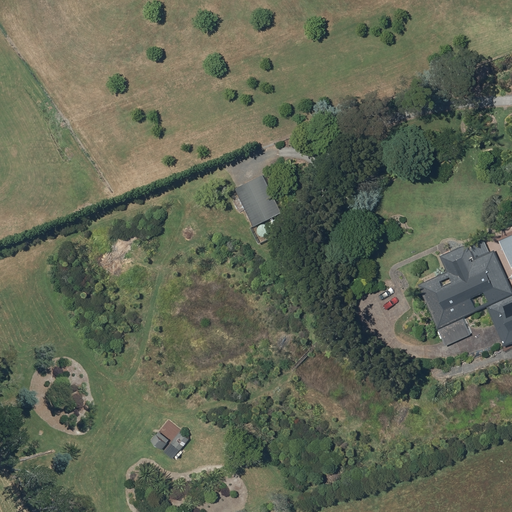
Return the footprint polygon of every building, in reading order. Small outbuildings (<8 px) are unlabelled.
[(257,221),(282,209),(265,173),(239,185),(257,221)] [(464,314),(511,292),(511,290),(494,250),(474,259),(467,243),(442,254),(447,266),(419,278),(447,343),(472,333),(464,314)] [(511,298),(492,307),(506,341),(511,338),(511,298)] [(159,427),(150,438),(164,448),(172,437),(159,427)] [(183,449),(193,436),(182,428),(172,441),(183,449)]
